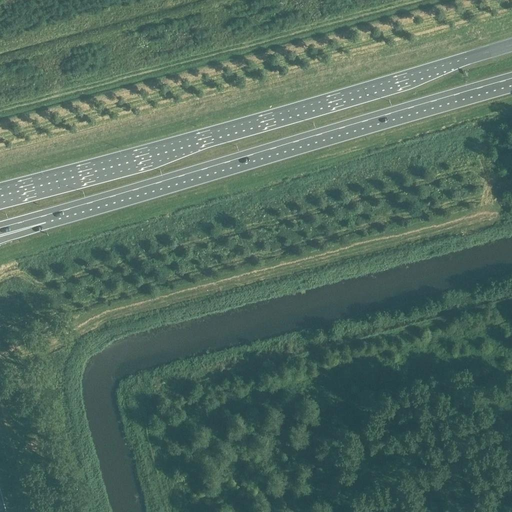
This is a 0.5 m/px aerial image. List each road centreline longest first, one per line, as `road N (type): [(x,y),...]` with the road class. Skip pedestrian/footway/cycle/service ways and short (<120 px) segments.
road 1 (trunk): [(511,46),(0,189)]
road 2 (trunk): [(12,224),(511,79)]
road 3 (track): [(165,511),(139,403),(152,392),(511,295)]
